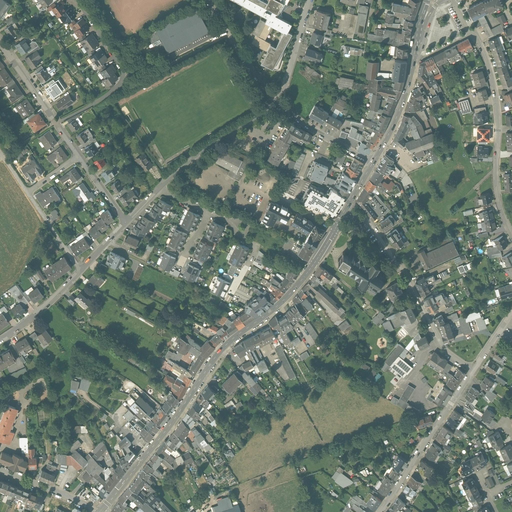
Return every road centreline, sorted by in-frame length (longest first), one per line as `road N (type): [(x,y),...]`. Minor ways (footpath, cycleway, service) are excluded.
road 1 (secondary): [(345,208),(300,281),(219,351),(100,511)]
road 2 (residential): [(472,371),(441,350),(393,257),(345,208)]
road 3 (residential): [(125,223),(191,159),(277,101)]
road 4 (residential): [(479,44),(498,114),(497,195),(511,234)]
road 5 (residential): [(56,123),(122,81),(79,5),(61,0)]
road 6 (residential): [(378,511),(472,371)]
road 7 (residential): [(277,101),(213,0)]
